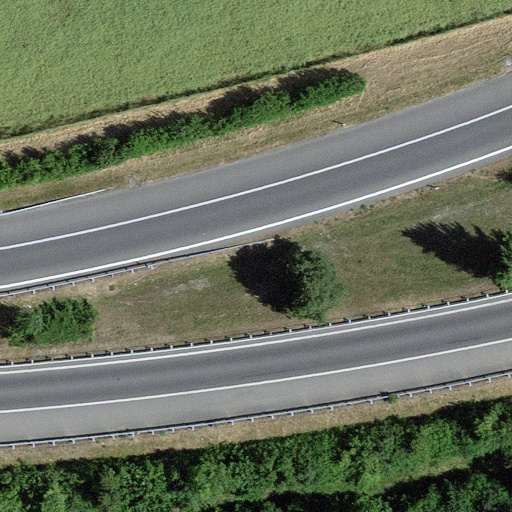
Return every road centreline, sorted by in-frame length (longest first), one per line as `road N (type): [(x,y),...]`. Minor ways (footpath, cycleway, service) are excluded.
road 1 (motorway): [(511,126),(191,228),(0,267)]
road 2 (motorway): [(0,391),(301,357),(511,318)]
